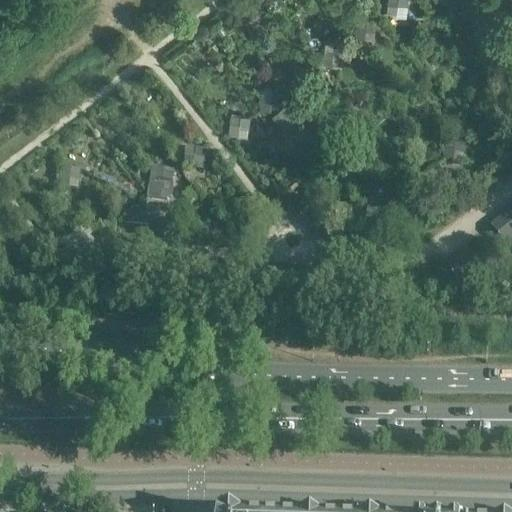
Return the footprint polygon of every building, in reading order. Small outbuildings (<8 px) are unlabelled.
[(406,18),(408,0),(388,0),(386,14),(397,15),(396,17),(406,18)] [(374,41),(377,21),(366,20),(366,19),(356,18),(354,38),(374,41)] [(342,66),(345,45),(343,45),(335,44),(335,43),(325,42),(323,62),(332,63),(332,65),(342,66)] [(311,89),(313,69),(304,68),(304,66),(294,65),(291,86),(311,89)] [(280,105),(282,93),(271,92),(271,91),(262,89),(259,110),(270,112),(271,103),(280,105)] [(294,120),(283,108),(272,117),(282,129),(294,120)] [(248,137),(250,118),(240,116),(241,115),(231,113),(228,134),(248,137)] [(260,121),(255,115),(252,118),(256,124),(260,121)] [(463,165),(466,146),(466,145),(455,144),(456,142),(447,141),(446,143),(443,162),(463,165)] [(203,171),(205,151),(185,149),(183,169),(203,171)] [(181,168),(176,160),(172,163),(178,171),(181,168)] [(78,192),(80,173),(80,172),(71,171),(71,169),(61,168),(58,190),(78,192)] [(171,196),(174,176),(174,172),(151,169),(148,193),(171,196)] [(148,184),(139,173),(133,177),(142,189),(148,184)] [(385,224),(387,204),(378,203),(378,201),(368,200),(365,221),(385,224)] [(511,210),(490,228),(511,256),(506,261),(511,268),(511,210)] [(484,271),(474,251),(446,265),(457,286),(484,271)]
